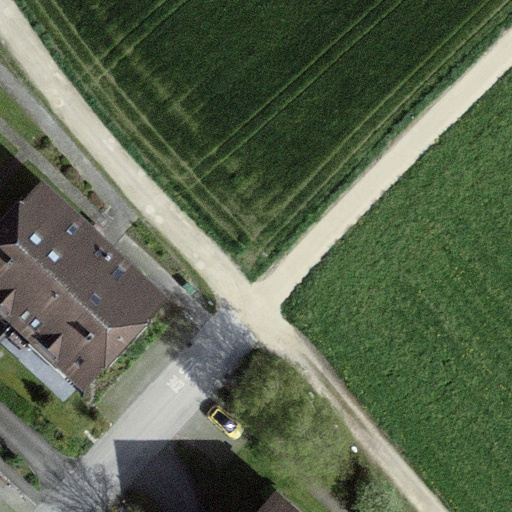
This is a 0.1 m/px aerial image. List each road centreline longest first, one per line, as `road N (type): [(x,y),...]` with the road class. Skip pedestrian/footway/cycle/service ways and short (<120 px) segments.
road 1 (track): [(431,511),(95,139),(0,7)]
road 2 (track): [(252,307),(511,57)]
road 3 (residential): [(67,511),(252,307)]
